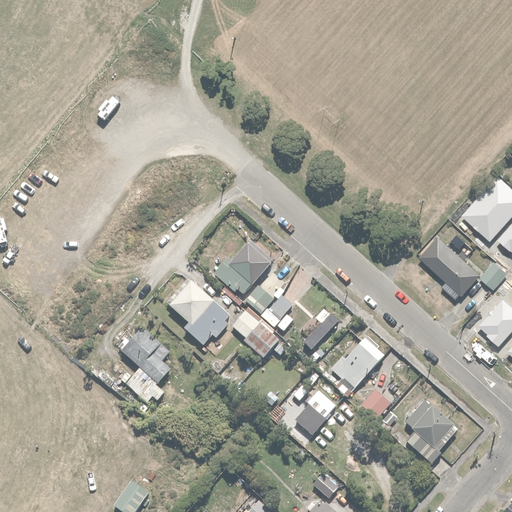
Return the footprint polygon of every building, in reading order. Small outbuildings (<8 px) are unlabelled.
[(450,219),(459,227),(466,217),(457,210),(450,219)] [(453,301),(479,272),(438,234),(418,255),(444,280),(438,286),(453,301)] [(511,234),(477,277),(491,289),(506,271),(511,264),(511,234)] [(231,259),(227,255),(214,271),(227,283),(222,289),(238,303),(275,260),(250,238),(231,259)] [(286,285),(269,271),(245,300),(261,314),(286,285)] [(511,276),(506,271),(491,289),(477,305),(490,317),(511,291),(511,276)] [(189,278),(167,301),(189,321),(184,326),(203,344),(212,333),(215,336),(227,323),(225,321),(230,316),(189,278)] [(276,328),(247,305),(232,324),(246,336),(243,339),(267,358),(272,351),(280,357),(286,350),(277,342),(280,338),(273,332),(276,328)] [(163,360),(171,351),(141,325),(130,338),(127,335),(117,347),(139,365),(132,373),(128,370),(121,378),(152,404),(157,398),(158,399),(166,390),(158,383),(171,367),(163,360)] [(511,326),(508,331),(501,325),(492,334),(511,351),(511,326)] [(346,396),(384,354),(364,336),(345,358),(342,355),(330,369),(339,378),(333,384),(346,396)] [(361,404),(377,417),(390,401),(374,388),(361,404)] [(264,398),(275,407),(282,399),(271,390),(264,398)] [(428,461),(458,427),(426,399),(406,422),(415,430),(405,440),(428,461)] [(310,403),(295,420),(313,435),(328,419),(310,403)] [(428,467),(440,477),(449,466),(438,456),(428,467)] [(313,483),(328,496),(339,483),(323,470),(313,483)] [(136,511),(151,492),(132,479),(114,504),(125,511),(136,511)] [(348,511),(329,496),(315,511),(348,511)] [(273,511),(259,499),(247,511),(273,511)] [(500,511),(511,511),(511,500),(510,499),(500,511)]
